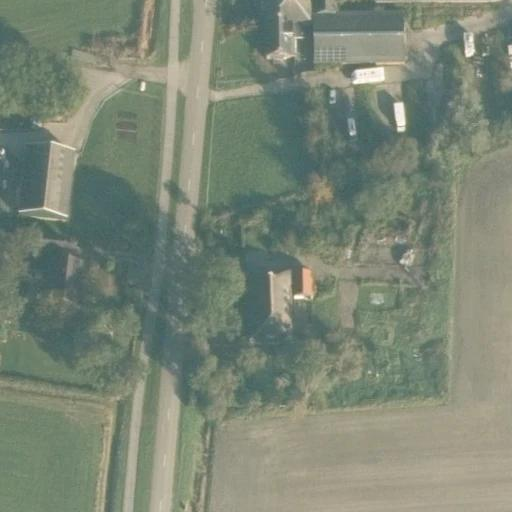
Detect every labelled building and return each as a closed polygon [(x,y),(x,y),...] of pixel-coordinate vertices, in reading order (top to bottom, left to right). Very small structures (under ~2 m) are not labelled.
[(260,0),(261,19),(265,19),(265,62),(294,62),(294,44),(303,43),(303,28),(313,28),(313,68),(403,67),(403,17),(335,18),(334,0),(374,0),(375,6),(500,5),(500,0),(260,0)] [(483,90),(482,67),(467,68),(468,91),(483,90)] [(18,219),(66,224),(73,157),(25,152),(18,219)] [(29,256),(49,259),(44,308),(79,312),(84,270),(61,267),(63,242),(31,239),(29,256)] [(311,277),(242,278),(242,321),(246,321),(247,348),(293,347),(293,303),(311,303),(311,277)] [(333,346),(343,346),(343,338),(333,338),(333,346)]
